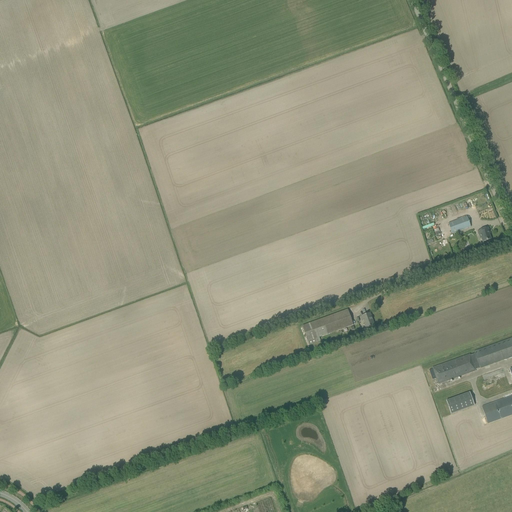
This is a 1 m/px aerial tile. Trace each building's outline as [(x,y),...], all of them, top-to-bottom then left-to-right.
[(448,224),(452,234),(463,230),(466,229),(471,227),(467,217),(462,218),(448,224)] [(477,231),(479,235),(480,235),(482,242),(491,239),(489,234),(490,234),(488,227),(477,231)] [(302,326),(308,341),(309,345),(320,341),(319,337),(353,325),(347,310),(302,326)] [(360,317),(362,321),(363,320),(366,328),(374,325),(370,313),(360,317)] [(432,369),(429,370),(432,380),(436,379),(438,385),(476,371),(475,370),(480,368),(511,356),(511,338),(474,352),(475,354),(470,355),(470,354),(432,368),(432,369)] [(446,401),(451,414),(474,406),(469,392),(446,401)] [(511,396),(481,407),(488,424),(511,415),(511,396)]
